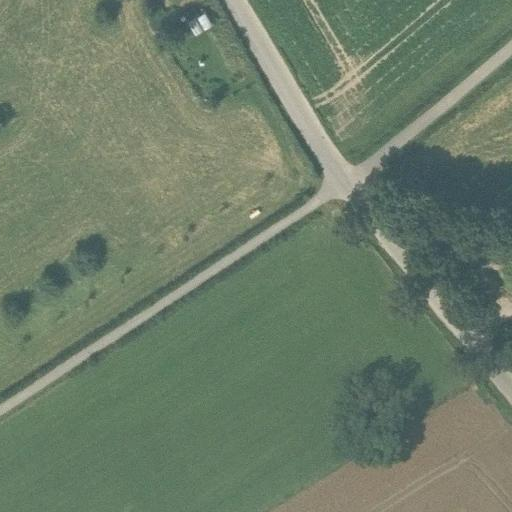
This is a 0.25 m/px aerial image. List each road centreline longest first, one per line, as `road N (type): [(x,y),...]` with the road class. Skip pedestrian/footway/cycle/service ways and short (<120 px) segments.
road 1 (residential): [(511,393),(344,184),(231,0)]
road 2 (track): [(0,413),(344,184)]
road 3 (track): [(511,45),(344,184)]
road 4 (track): [(358,173),(511,197)]
